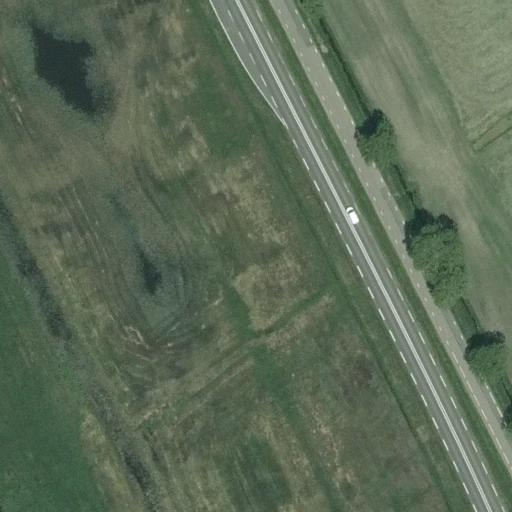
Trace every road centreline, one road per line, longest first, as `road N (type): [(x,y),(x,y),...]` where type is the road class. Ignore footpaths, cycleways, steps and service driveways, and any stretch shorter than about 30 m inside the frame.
road 1 (primary): [(486,511),(234,0)]
road 2 (unclassified): [(511,459),(280,0)]
